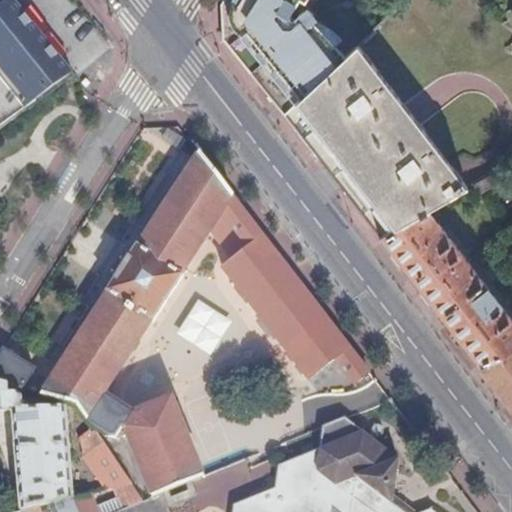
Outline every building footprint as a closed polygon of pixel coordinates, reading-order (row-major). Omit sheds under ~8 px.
[(284,115),(345,57),(312,23),(308,24),(305,25),(301,24),(299,23),(295,27),(288,20),(300,0),(225,0),(221,7),(224,41),(284,115)] [(72,78),(41,38),(12,2),(0,11),(0,83),(24,113),(72,78)] [(380,240),(428,212),(468,190),(357,46),(345,57),(284,115),(334,180),(380,240)] [(3,352),(0,357),(0,385),(6,387),(77,406),(93,430),(96,435),(98,433),(106,440),(116,441),(123,431),(127,434),(153,500),(161,497),(161,498),(203,481),(171,403),(135,417),(104,396),(152,324),(154,325),(183,279),(181,278),(195,260),(229,304),(207,323),(244,370),(269,348),(301,400),(318,396),(326,395),(332,395),(339,395),(347,395),(361,391),(377,382),(233,197),(201,156),(139,251),(137,249),(107,295),(109,297),(47,392),(26,386),(35,372),(3,352)] [(505,168),(473,187),(479,196),(511,177),(505,168)] [(478,366),(511,352),(511,319),(428,212),(380,240),(430,304),(478,366)] [(507,403),(511,409),(511,352),(478,366),(507,403)] [(21,511),(23,511),(38,508),(51,505),(74,498),(64,408),(45,409),(45,405),(21,399),(15,395),(7,396),(6,387),(0,385),(0,413),(12,412),(21,511)] [(396,511),(394,510),(395,501),(400,466),(346,424),(325,433),(321,454),(279,471),(275,493),(234,508),(233,511),(396,511)] [(96,435),(93,430),(80,439),(85,458),(97,477),(86,486),(87,495),(129,483),(96,435)] [(166,511),(161,498),(161,497),(153,500),(143,504),(123,511),(166,511)] [(51,505),(53,511),(98,511),(95,504),(78,510),(74,498),(51,505)] [(409,511),(395,501),(394,510),(396,511),(409,511)]
